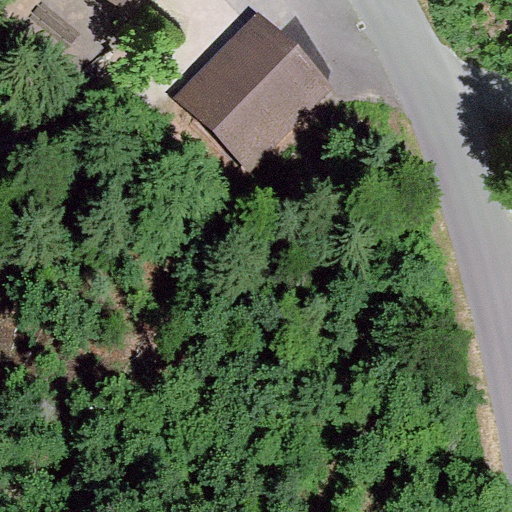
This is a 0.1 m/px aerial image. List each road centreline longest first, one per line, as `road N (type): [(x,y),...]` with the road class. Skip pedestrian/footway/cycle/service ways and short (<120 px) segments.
road 1 (tertiary): [(511,401),(466,203),(428,92)]
road 2 (track): [(0,150),(97,130),(161,78),(235,0)]
